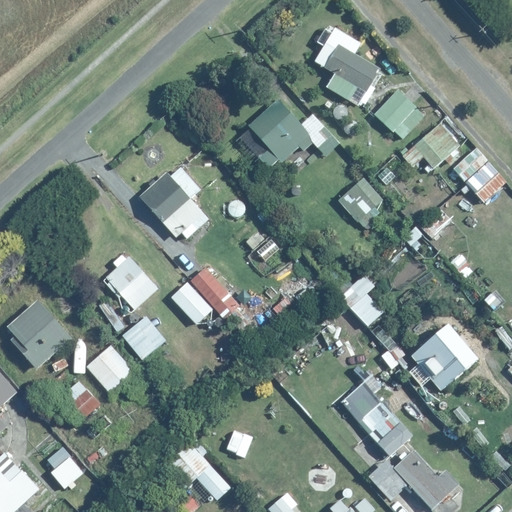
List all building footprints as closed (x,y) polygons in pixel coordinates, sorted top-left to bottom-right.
[(380,68),(354,53),(361,41),(327,23),(317,41),(322,44),(313,60),(334,71),(326,86),(359,105),(380,68)] [(396,90),(374,114),(402,139),(423,116),(396,90)] [(308,118),(285,93),(238,136),(267,168),(278,158),(281,162),(299,145),(304,150),(312,143),(324,155),(338,142),(312,114),(308,118)] [(401,152),(411,165),(423,155),(432,167),(462,142),(443,118),(401,152)] [(453,167),(481,202),(505,182),(476,147),(453,167)] [(187,239),(210,219),(191,197),(202,188),(181,163),(140,198),(162,223),(174,237),(180,231),(187,239)] [(370,212),(385,201),(364,174),(348,186),(351,190),(338,200),(362,231),(376,221),(370,212)] [(261,226),(245,239),(252,248),(268,235),(261,226)] [(272,235),(255,250),(261,256),(253,264),(264,275),(273,267),(277,272),(289,260),(284,254),(287,251),(272,235)] [(128,254),(127,255),(123,251),(110,263),(115,267),(105,277),(135,309),(159,286),(128,254)] [(220,299),(230,291),(209,266),(191,281),(219,314),(227,307),(220,299)] [(187,280),(169,297),(195,323),(212,307),(187,280)] [(9,340),(35,370),(73,338),(38,297),(5,325),(14,336),(9,340)] [(147,313),(122,333),(142,360),(168,340),(147,313)] [(448,322),(409,353),(438,390),(477,360),(448,322)] [(103,348),(86,364),(111,392),(128,377),(103,348)] [(0,431),(6,426),(0,418),(0,404),(15,392),(0,374),(0,431)] [(76,378),(52,402),(75,425),(99,401),(76,378)] [(367,380),(342,401),(389,455),(414,434),(367,380)] [(184,489),(197,477),(218,499),(232,486),(202,454),(208,448),(195,434),(162,465),(184,489)] [(389,461),(386,457),(367,474),(389,500),(403,487),(411,488),(430,510),(458,486),(444,469),(438,474),(416,449),(410,454),(405,447),(389,461)] [(69,454),(50,472),(64,489),(84,471),(69,454)] [(0,511),(13,511),(40,488),(22,467),(9,479),(0,469),(0,511)] [(296,511),(285,498),(270,511),(271,511),(296,511)] [(344,511),(369,511),(372,510),(363,499),(353,508),(352,506),(344,511)]
